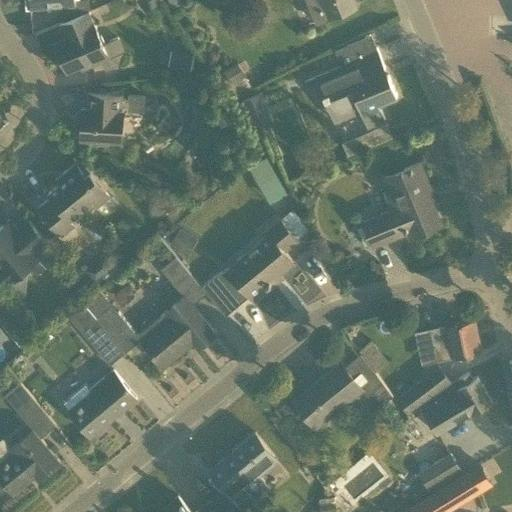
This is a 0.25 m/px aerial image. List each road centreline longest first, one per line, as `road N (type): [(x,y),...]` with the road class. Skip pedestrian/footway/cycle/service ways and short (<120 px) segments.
road 1 (residential): [(76,511),(304,327),(358,304),(499,268)]
road 2 (tertiary): [(499,268),(456,114),(410,0)]
road 3 (residential): [(0,175),(26,148),(40,115),(33,74),(0,28)]
